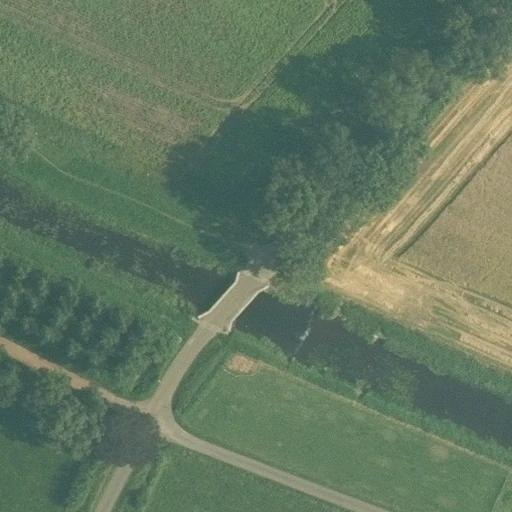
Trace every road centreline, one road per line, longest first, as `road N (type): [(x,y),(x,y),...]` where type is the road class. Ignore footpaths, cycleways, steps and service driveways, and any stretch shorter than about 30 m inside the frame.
road 1 (unclassified): [(146,418),(253,278),(505,0)]
road 2 (unclassified): [(370,511),(146,418)]
road 3 (track): [(146,418),(0,345)]
